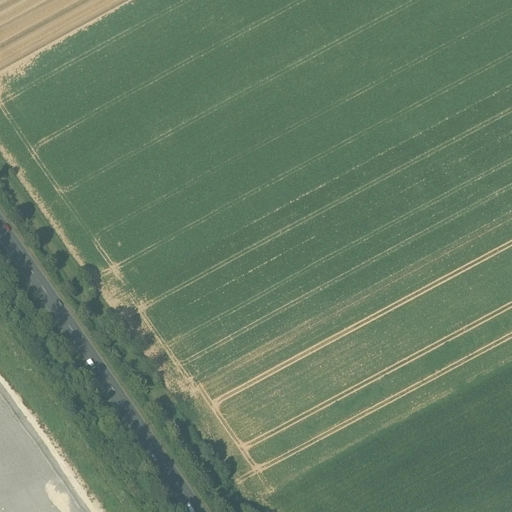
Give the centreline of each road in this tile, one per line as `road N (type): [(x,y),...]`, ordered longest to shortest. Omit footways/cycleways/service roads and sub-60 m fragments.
road 1 (track): [(231,511),(0,167)]
road 2 (primary): [(193,511),(0,232)]
